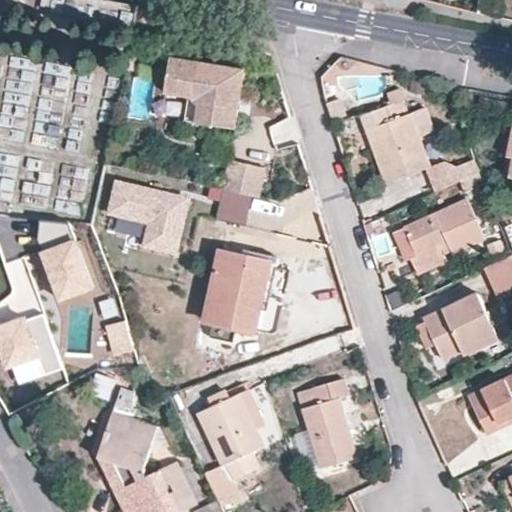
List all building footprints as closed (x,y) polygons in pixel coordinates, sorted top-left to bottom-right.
[(126,55),(124,68),(131,70),(134,57),(126,55)] [(166,94),(189,98),(193,99),(200,105),(197,123),(234,130),(243,72),(170,60),(166,94)] [(389,94),(393,104),(405,100),(400,89),(389,94)] [(193,99),(189,98),(186,122),(197,123),(200,105),(193,99)] [(405,100),(393,104),(360,117),(386,182),(413,172),(429,166),(418,137),(433,132),(424,108),(410,114),(405,100)] [(327,108),(332,126),(344,123),(338,104),(327,108)] [(276,142),(299,134),(293,117),(270,125),(276,142)] [(440,161),(451,185),(460,181),(478,172),(472,160),(455,167),(450,156),(440,161)] [(251,196),(257,198),(263,170),(229,160),(223,190),(226,191),(251,196)] [(424,197),(451,185),(440,161),(429,166),(413,172),(424,197)] [(478,172),(460,181),(464,192),(483,183),(478,172)] [(186,196),(116,181),(109,210),(150,219),(145,243),(174,250),(186,196)] [(251,196),(226,191),(224,202),(248,207),(251,196)] [(467,200),(405,228),(417,255),(412,258),(419,274),(446,262),(443,255),(451,251),(453,253),(484,238),(467,200)] [(248,207),(224,202),(219,221),(244,226),(248,207)] [(417,255),(405,228),(392,233),(405,261),(412,258),(417,255)] [(95,288),(77,239),(39,253),(57,302),(95,288)] [(244,263),(245,257),(220,250),(205,323),(254,334),(268,269),(244,263)] [(511,256),(481,270),(496,302),(511,292),(511,256)] [(269,262),(245,257),(244,263),(268,269),(269,262)] [(423,320),(424,323),(436,346),(442,359),(461,351),(496,334),(499,340),(511,334),(511,333),(499,305),(485,312),(477,293),(423,320)] [(60,367),(42,312),(0,325),(0,360),(3,370),(39,358),(44,372),(60,367)] [(133,350),(125,322),(106,327),(113,355),(133,350)] [(436,346),(424,323),(415,328),(426,350),(436,346)] [(464,356),(499,340),(496,334),(461,351),(464,356)] [(486,434),(500,427),(498,422),(511,414),(511,377),(481,392),(485,401),(472,407),(486,434)] [(344,380),(309,390),(314,406),(302,410),(320,467),(356,457),(339,399),(348,396),(344,380)] [(133,391),(122,388),(116,407),(133,408),(133,391)] [(205,474),(217,501),(236,492),(230,481),(259,467),(252,451),(264,445),(240,395),(199,414),(223,466),(205,474)] [(159,427),(113,412),(97,457),(113,462),(125,488),(119,490),(128,511),(182,511),(197,505),(176,462),(145,477),(143,472),(159,427)] [(511,414),(498,422),(500,427),(511,421),(511,414)] [(511,476),(501,482),(507,496),(511,493),(511,476)]
